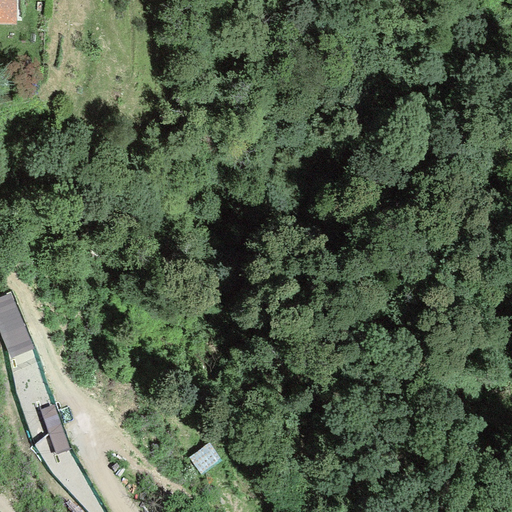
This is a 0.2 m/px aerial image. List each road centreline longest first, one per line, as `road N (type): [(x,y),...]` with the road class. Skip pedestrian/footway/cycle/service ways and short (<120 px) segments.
road 1 (track): [(122,511),(17,283)]
road 2 (track): [(87,441),(113,443),(200,511)]
